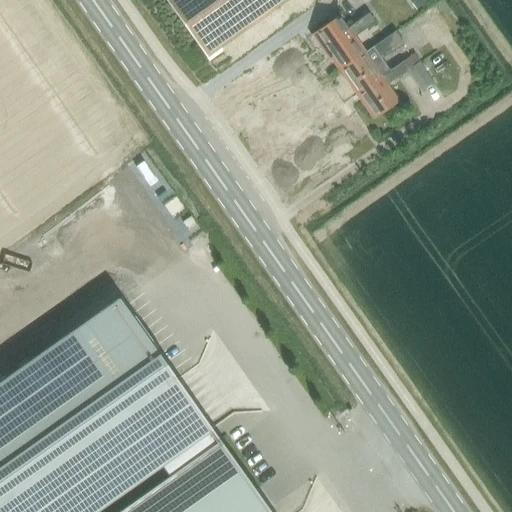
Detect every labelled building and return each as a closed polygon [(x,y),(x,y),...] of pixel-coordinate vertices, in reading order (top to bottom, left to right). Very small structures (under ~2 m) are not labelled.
[(163,0),(206,60),(289,0),(163,0)] [(338,72),(364,54),(353,38),(374,23),(368,15),(346,30),(338,17),(312,35),(338,72)] [(355,96),(388,72),(380,61),(403,45),(395,32),(364,54),(338,72),(355,96)] [(418,60),(407,68),(422,90),(434,82),(418,60)] [(386,87),(408,71),(402,63),(390,70),(388,72),(355,96),(371,120),(397,102),(386,87)] [(115,300),(0,381),(0,511),(92,511),(159,465),(169,480),(218,445),(115,300)] [(265,511),(218,445),(169,480),(123,511),(265,511)]
